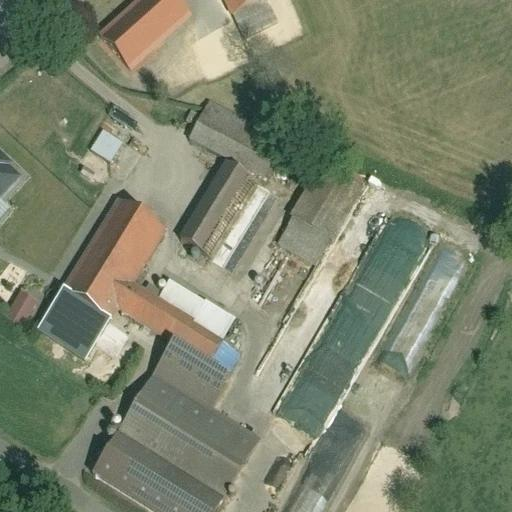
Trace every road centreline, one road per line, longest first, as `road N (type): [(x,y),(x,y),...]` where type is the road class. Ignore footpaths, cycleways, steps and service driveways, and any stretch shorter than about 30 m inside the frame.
road 1 (unknown): [(30,34),(140,146)]
road 2 (residential): [(0,442),(113,511)]
